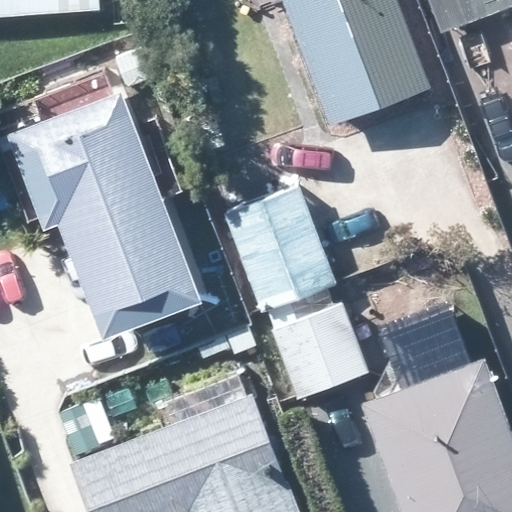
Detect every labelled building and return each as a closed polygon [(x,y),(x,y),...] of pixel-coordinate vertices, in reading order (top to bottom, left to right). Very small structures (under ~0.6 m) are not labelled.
[(0,0),(0,11),(17,10),(69,8),(97,6),(96,0),(0,0)] [(406,93),(429,84),(396,0),(281,0),(329,123),(406,93)] [(511,0),(430,0),(442,30),(511,2),(511,0)] [(205,17),(191,21),(199,46),(213,42),(205,17)] [(53,47),(52,39),(51,21),(16,24),(18,49),(53,47)] [(115,55),(127,85),(153,73),(140,45),(115,55)] [(100,333),(198,296),(118,88),(5,130),(40,224),(57,218),(69,251),(100,333)] [(262,306),(332,280),(297,186),(236,208),(227,211),(262,306)] [(340,300),(273,327),(300,396),(367,369),(340,300)] [(248,322),(227,332),(234,352),(256,343),(248,322)] [(511,511),(511,429),(484,353),(480,355),(455,365),(456,348),(446,338),(430,337),(418,348),(418,362),(428,374),(375,393),(360,398),(401,511),(511,511)] [(296,511),(250,390),(246,392),(167,421),(100,448),(81,455),(76,457),(68,460),(88,511),(296,511)] [(300,446),(318,445),(315,417),(296,418),(300,446)]
